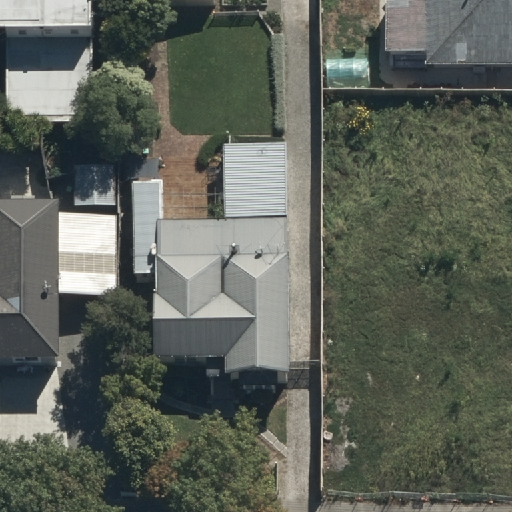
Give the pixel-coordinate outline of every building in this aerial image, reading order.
[(0,0),(0,72),(10,73),(10,145),(97,145),(97,0),(0,0)] [(132,0),(133,15),(219,15),(218,0),(132,0)] [(511,88),(511,0),(429,0),(430,6),(367,7),(368,89),(511,88)] [(242,143),(225,143),(226,218),(159,219),(161,311),(156,311),(156,362),(229,361),(229,383),(292,381),(288,144),(283,144),(283,136),(241,137),(242,143)] [(113,279),(113,199),(58,199),(58,196),(0,195),(0,349),(58,350),(58,279),(113,279)] [(389,284),(389,335),(389,436),(511,435),(511,287),(476,288),(476,275),(444,275),(444,284),(389,284)]
